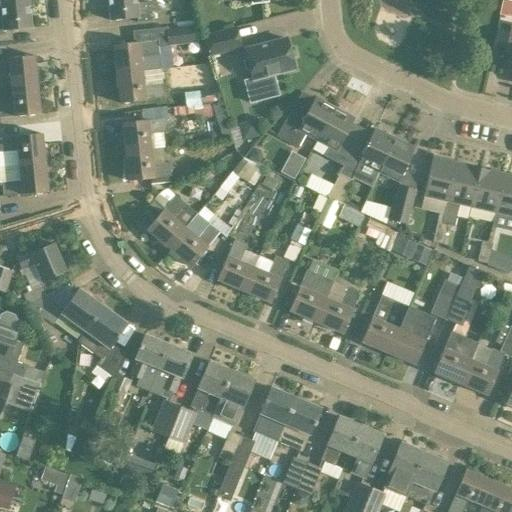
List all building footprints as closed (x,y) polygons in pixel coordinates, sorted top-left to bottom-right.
[(147,2),(135,2),(134,0),(106,0),(109,21),(136,19),(137,22),(149,21),(147,2)] [(511,0),(504,0),(501,12),(511,14),(511,0)] [(0,35),(3,36),(3,32),(30,29),(27,2),(0,4),(0,35)] [(132,31),(133,44),(112,46),(116,75),(160,70),(158,47),(203,42),(198,26),(166,30),(166,27),(132,31)] [(210,57),(241,48),(235,27),(204,36),(210,57)] [(252,81),(294,70),(286,40),(244,50),(252,81)] [(0,60),(0,89),(36,85),(33,56),(7,59),(7,60),(0,60)] [(163,99),(160,70),(116,75),(119,104),(163,99)] [(0,118),(13,117),(39,114),(36,85),(0,89),(0,118)] [(186,106),(218,102),(216,88),(184,92),(186,106)] [(334,109),(314,98),(303,118),(290,111),(276,136),(297,148),(304,134),(316,141),(334,109)] [(316,141),(328,147),(323,156),(342,166),(361,129),(351,124),(354,120),(334,109),(316,141)] [(165,119),(147,120),(121,123),(124,152),(150,149),(148,134),(167,132),(165,119)] [(365,166),(378,172),(393,139),(373,130),(371,133),(361,129),(342,166),(361,176),(365,166)] [(41,134),(15,137),(0,138),(0,167),(44,164),(41,134)] [(414,149),(393,139),(378,172),(399,182),(414,149)] [(161,148),(150,149),(124,152),(127,182),(172,177),(171,162),(163,163),(161,148)] [(282,172),(296,178),(305,157),(292,151),(282,172)] [(423,196),(446,201),(455,164),(432,158),(423,196)] [(242,159),(232,172),(239,177),(253,186),(262,172),(242,159)] [(3,197),(21,196),(47,193),(44,164),(0,167),(0,182),(2,183),(3,197)] [(453,225),(458,204),(470,207),(479,169),(455,164),(446,201),(441,222),(436,221),(432,242),(442,244),(447,224),(453,225)] [(470,207),(494,212),(503,175),(479,169),(470,207)] [(310,174),(306,188),(330,194),(334,181),(310,174)] [(511,176),(503,175),(494,212),(511,216),(511,176)] [(398,184),(390,220),(406,224),(415,189),(398,184)] [(174,196),(162,210),(145,230),(168,249),(185,227),(173,217),(184,204),(174,196)] [(315,223),(328,229),(340,203),(327,197),(315,223)] [(365,200),(362,214),(387,221),(391,207),(365,200)] [(197,214),(185,227),(168,249),(190,268),(220,233),(197,214)] [(431,252),(397,235),(390,249),(425,265),(431,252)] [(233,239),(226,257),(216,281),(242,293),(252,269),(238,263),(246,244),(233,239)] [(487,264),(492,243),(481,241),(477,261),(487,264)] [(52,245),(30,255),(16,261),(30,290),(21,295),(28,306),(45,295),(41,286),(44,285),(43,282),(64,273),(52,245)] [(275,256),(267,275),(252,269),(242,293),(269,304),(287,262),(275,256)] [(443,349),(433,374),(459,385),(470,360),(476,346),(461,340),(477,303),(465,298),(468,291),(469,288),(478,285),(483,273),(466,266),(458,286),(452,302),(444,319),(455,324),(443,349)] [(0,268),(0,291),(5,294),(12,272),(0,268)] [(287,312),(314,324),(332,281),(305,270),(287,312)] [(444,280),(437,295),(452,302),(458,286),(444,280)] [(342,335),(352,311),(360,293),(332,281),(314,324),(342,335)] [(410,303),(414,291),(387,282),(383,294),(410,303)] [(77,290),(74,294),(63,284),(45,295),(28,306),(39,326),(44,319),(52,325),(54,322),(78,342),(78,341),(103,308),(77,290)] [(380,296),(370,318),(360,343),(387,354),(397,330),(406,308),(380,296)] [(124,353),(112,345),(127,325),(103,308),(78,341),(78,342),(99,359),(95,365),(113,378),(124,353)] [(0,371),(34,383),(38,370),(16,362),(23,344),(13,340),(16,333),(13,332),(17,321),(15,315),(6,312),(0,314),(0,371)] [(419,318),(412,336),(397,330),(387,354),(414,365),(431,324),(419,318)] [(491,348),(483,366),(470,360),(459,385),(486,396),(503,355),(511,359),(511,357),(511,326),(509,326),(499,351),(491,348)] [(135,387),(148,392),(167,345),(143,336),(127,375),(138,379),(135,387)] [(175,394),(181,380),(191,355),(167,345),(148,392),(161,397),(164,389),(175,394)] [(189,406),(211,417),(230,372),(208,363),(189,406)] [(0,371),(0,410),(8,386),(23,391),(23,390),(31,392),(34,383),(0,371)] [(233,428),(241,409),(252,382),(230,372),(211,417),(233,428)] [(117,374),(89,438),(101,443),(108,427),(115,430),(130,395),(125,393),(131,380),(117,374)] [(252,431),(278,441),(295,399),(270,389),(252,431)] [(150,431),(166,438),(179,406),(163,399),(150,431)] [(302,452),(309,435),(310,435),(320,410),(295,399),(278,441),(302,452)] [(195,412),(179,406),(166,438),(183,444),(195,412)] [(334,466),(340,450),(348,454),(360,428),(338,418),(320,461),(334,466)] [(364,479),(370,463),(381,437),(360,428),(348,454),(341,469),(364,479)] [(217,457),(229,462),(241,436),(228,431),(217,457)] [(24,437),(24,458),(33,458),(33,436),(24,437)] [(254,442),(241,436),(229,462),(216,496),(218,497),(211,511),(230,511),(234,503),(229,501),(254,442)] [(382,487),(405,497),(422,454),(401,445),(382,487)] [(427,506),(434,491),(445,464),(422,454),(405,497),(427,506)] [(282,483),(298,489),(308,463),(292,457),(282,483)] [(321,468),(308,463),(298,489),(310,494),(321,468)] [(36,485),(75,499),(83,479),(44,464),(36,485)] [(447,511),(478,511),(491,483),(464,471),(447,511)] [(342,511),(360,511),(371,487),(355,480),(342,511)] [(510,511),(511,507),(511,491),(491,483),(478,511),(510,511)] [(13,489),(0,484),(0,508),(6,510),(13,489)] [(163,486),(158,501),(174,506),(179,492),(163,486)] [(378,511),(386,493),(371,487),(360,511),(378,511)]
